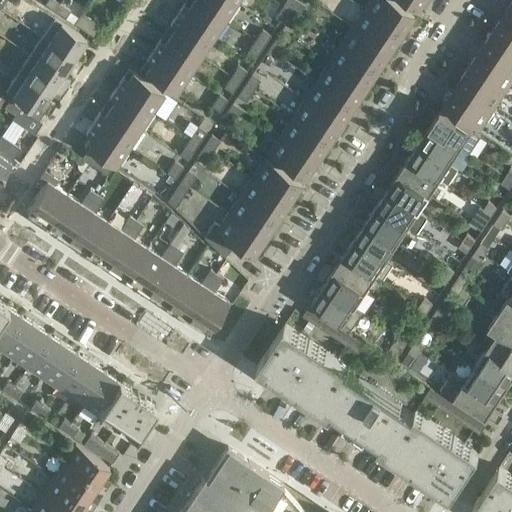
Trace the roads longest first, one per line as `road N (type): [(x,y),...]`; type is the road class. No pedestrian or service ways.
road 1 (residential): [(211,386),(469,0)]
road 2 (residential): [(0,214),(149,0)]
road 3 (residential): [(211,386),(0,241)]
road 4 (residential): [(401,511),(211,386)]
road 5 (residential): [(130,511),(211,386)]
